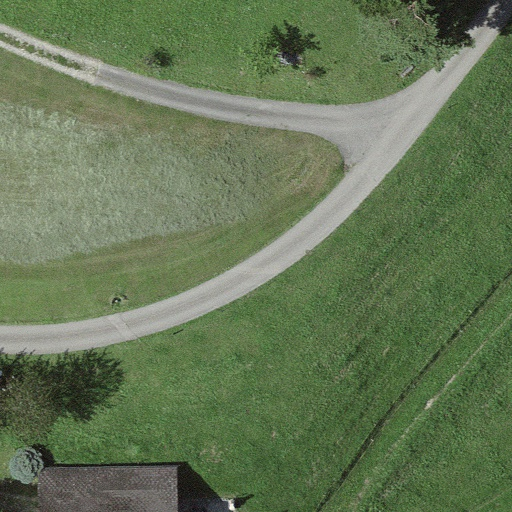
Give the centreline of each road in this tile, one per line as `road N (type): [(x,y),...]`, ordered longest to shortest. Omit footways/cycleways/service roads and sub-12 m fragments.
road 1 (unclassified): [(510,0),(329,222),(265,268),(182,311),(74,338),(0,339)]
road 2 (track): [(399,133),(224,116),(0,41)]
